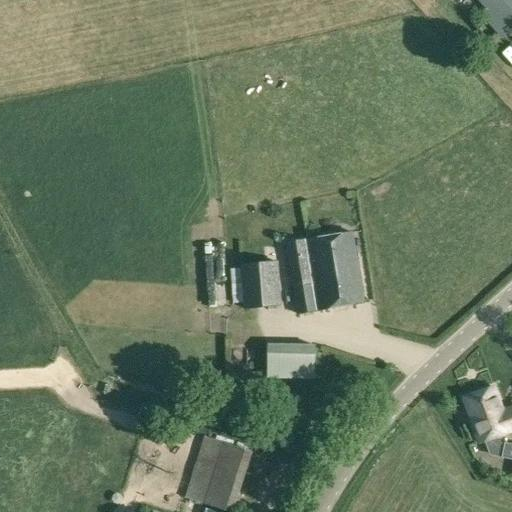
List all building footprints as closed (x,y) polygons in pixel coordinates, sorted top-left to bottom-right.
[(500,26),(511,15),(511,0),(477,0),(485,9),(500,26)] [(352,232),(285,243),(297,313),(363,302),(352,232)] [(240,264),(242,295),(243,309),(281,306),(278,259),(240,263),(240,264)] [(266,378),(316,379),(316,344),(267,343),(266,378)] [(511,445),(505,444),(506,443),(501,443),(498,435),(511,430),(511,407),(505,410),(496,383),(460,395),(476,443),(484,440),(489,455),(502,457),(502,456),(511,458),(511,445)] [(230,511),(233,511),(252,451),(204,436),(185,497),(230,511)]
